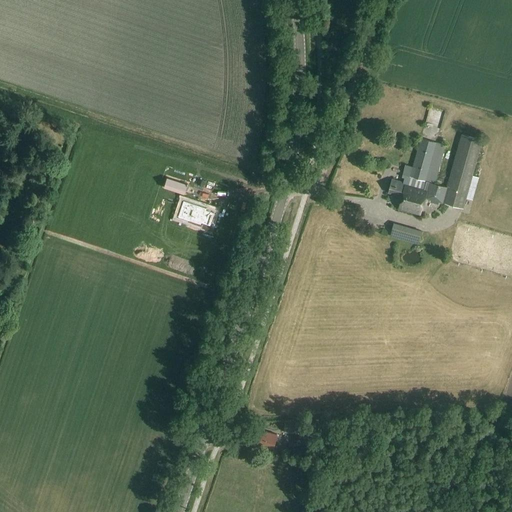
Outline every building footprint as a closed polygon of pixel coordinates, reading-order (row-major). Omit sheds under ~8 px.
[(411,122),(424,125),(425,119),(412,116),(411,122)] [(390,125),(381,123),(380,133),(389,135),(390,125)] [(464,209),(483,140),(462,135),(448,186),(435,183),(446,146),(421,139),(410,176),(408,176),(406,183),(392,179),(388,192),(402,196),(399,208),(421,214),(425,198),(464,209)] [(95,187),(83,183),(77,200),(89,204),(90,201),(95,202),(94,205),(131,218),(134,210),(127,208),(130,199),(118,195),(118,197),(114,195),(115,194),(98,188),(97,190),(94,189),(95,187)] [(191,188),(182,185),(178,195),(187,198),(191,188)] [(187,203),(181,220),(194,224),(194,222),(205,226),(214,229),(218,215),(210,212),(210,211),(187,203)] [(394,226),(390,240),(419,248),(422,234),(394,226)] [(284,420),(284,433),(303,432),(303,420),(284,420)] [(272,449),(273,448),(277,434),(260,429),(255,444),(272,449)]
